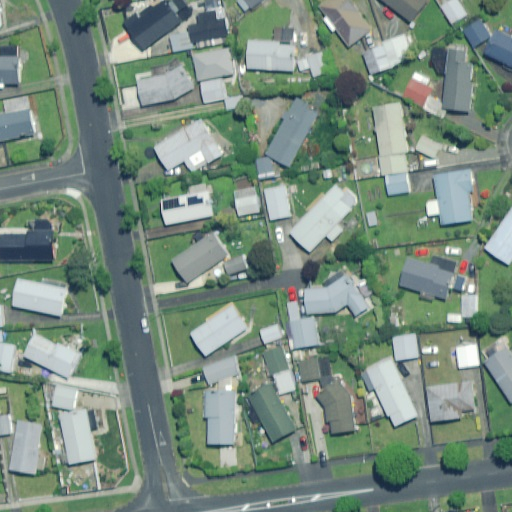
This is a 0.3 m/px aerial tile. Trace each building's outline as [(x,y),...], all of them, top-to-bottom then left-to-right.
[(180,13),(171,0),(167,0),(127,29),(143,52),(182,24),(176,16),(180,13)] [(264,0),(236,0),(235,1),(245,14),(264,0)] [(373,31),(349,0),(330,0),(320,7),(328,18),(325,21),(333,32),(336,31),(349,49),(373,31)] [(424,0),(379,0),(411,24),(427,2),(424,0)] [(467,16),(456,0),(451,0),(440,7),(451,26),(467,16)] [(215,21),(214,12),(198,15),(199,23),(188,25),(190,34),(170,37),(173,53),(193,50),(193,46),(213,43),(213,40),(228,38),(225,20),(215,21)] [(491,38),(479,21),(462,33),(474,50),(491,38)] [(511,38),(496,31),(485,55),(511,67),(511,38)] [(384,46),(373,51),(382,73),(415,60),(406,36),(383,44),(384,46)] [(279,44),(248,42),(246,69),(294,72),(295,48),(279,47),(279,44)] [(380,72),(371,50),(361,54),(371,76),(380,72)] [(464,53),(436,51),(434,71),(446,72),(443,110),(470,112),(474,65),(463,64),(464,53)] [(333,72),(326,53),(307,59),(313,79),(333,72)] [(21,85),(21,58),(0,58),(0,88),(4,89),(4,85),(21,85)] [(162,77),(138,80),(142,107),(171,103),(195,91),(180,67),(162,77)] [(429,97),(433,90),(428,87),(432,81),(415,71),(401,97),(419,107),(440,119),(444,112),(440,109),(443,104),(429,97)] [(227,99),(223,80),(200,84),(204,104),(225,101),(227,111),(244,108),(243,97),(227,99)] [(321,112),(295,98),(265,154),(290,168),(321,112)] [(409,173),(401,104),(373,107),(382,177),(409,173)] [(415,106),(405,106),(404,118),(414,118),(415,106)] [(29,108),(0,113),(0,142),(34,136),(29,108)] [(223,155),(202,121),(155,149),(169,172),(185,162),(193,174),(223,155)] [(440,147),(421,138),(415,151),(434,160),(440,147)] [(350,159),(352,181),(378,178),(375,156),(350,159)] [(270,158),(255,161),(259,181),(282,177),(280,169),(272,171),(270,158)] [(474,192),(472,168),(435,172),(438,201),(426,203),(427,217),(441,215),(442,226),(472,222),(469,192),(474,192)] [(409,194),(408,177),(386,179),(388,196),(409,194)] [(358,204),(339,185),(291,234),(310,253),(327,237),(333,242),(343,231),(338,225),(358,204)] [(290,217),(284,186),(264,191),(271,221),(290,217)] [(259,213),(254,188),(233,192),(238,217),(259,213)] [(214,216),(210,192),(161,201),(165,226),(214,216)] [(374,212),(366,214),(370,228),(378,225),(374,212)] [(511,263),(511,212),(487,250),(510,266),(511,263)] [(55,262),(56,232),(28,231),(28,235),(2,235),(2,261),(55,262)] [(230,257),(215,234),(173,262),(187,284),(230,257)] [(418,246),(415,258),(426,261),(429,250),(418,246)] [(249,269),(243,255),(224,263),(229,277),(249,269)] [(455,273),(407,259),(399,286),(422,292),(420,298),(433,302),(435,297),(447,300),(455,273)] [(304,289),(306,315),(338,313),(348,306),(355,317),(371,307),(346,268),(325,282),(329,288),(304,289)] [(72,288),(22,277),(17,304),(67,315),(72,288)] [(462,318),(467,318),(467,324),(476,324),(476,316),(476,296),(462,296),(462,318)] [(248,329),(233,307),(191,335),(206,357),(248,329)] [(395,313),(386,317),(391,329),(400,326),(395,313)] [(460,315),(446,315),(446,324),(460,324),(460,315)] [(319,346),(315,319),(290,323),(294,350),(319,346)] [(283,338),(278,325),(259,332),(264,345),(283,338)] [(369,329),(371,340),(384,339),(383,328),(369,329)] [(61,344),(38,333),(27,354),(73,377),(84,354),(62,343),(61,344)] [(419,358),(416,335),(392,339),(396,362),(419,358)] [(0,369),(14,371),(18,343),(0,341),(0,369)] [(482,366),(478,345),(456,349),(459,369),(482,366)] [(298,390),(283,347),(263,354),(271,376),(273,375),(280,396),(298,390)] [(511,404),(511,355),(507,347),(485,362),(511,404)] [(356,432),(348,376),(324,380),(321,356),(295,360),(298,383),(322,380),(329,436),(356,432)] [(240,377),(234,358),(200,369),(207,388),(240,377)] [(418,418),(393,361),(368,372),(393,429),(418,418)] [(475,411),(471,383),(427,389),(432,423),(464,419),(463,412),(475,411)] [(296,431),(272,385),(249,396),(273,443),(296,431)] [(77,391),(56,387),(52,407),(73,411),(77,391)] [(235,447),(235,391),(200,391),(200,420),(207,420),(207,446),(235,447)] [(96,460),(87,412),(61,417),(70,465),(96,460)] [(0,436),(12,435),(10,416),(0,417),(0,436)] [(42,426),(17,422),(10,472),(37,475),(37,470),(45,471),(47,459),(38,458),(42,426)]
